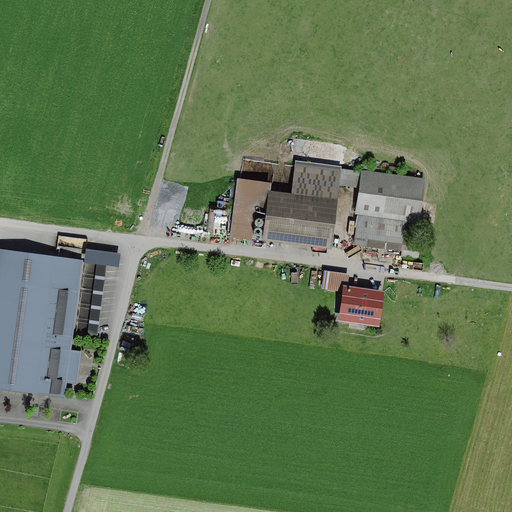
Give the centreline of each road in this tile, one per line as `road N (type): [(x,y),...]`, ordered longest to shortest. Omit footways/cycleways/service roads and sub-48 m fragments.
road 1 (track): [(0,221),(511,287)]
road 2 (residential): [(67,511),(142,240)]
road 3 (track): [(210,0),(142,240)]
